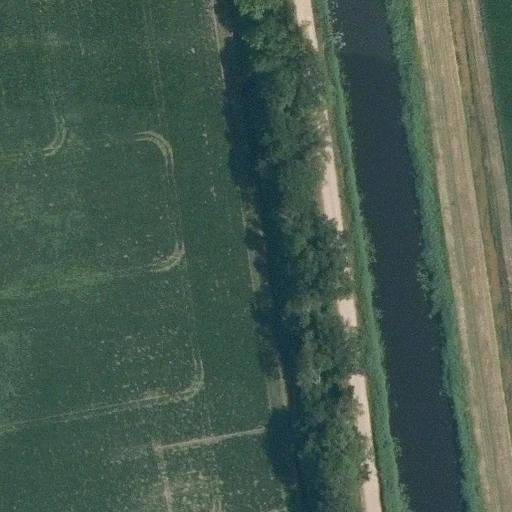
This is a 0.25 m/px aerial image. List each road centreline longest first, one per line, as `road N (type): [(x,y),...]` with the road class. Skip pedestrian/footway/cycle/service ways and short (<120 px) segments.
road 1 (track): [(421,0),(496,511)]
road 2 (track): [(376,511),(302,0)]
